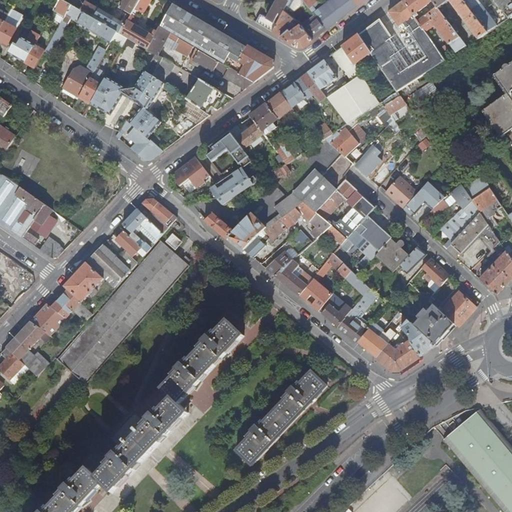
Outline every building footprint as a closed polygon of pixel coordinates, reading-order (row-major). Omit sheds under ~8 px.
[(63,19),(71,5),(62,0),(60,0),(57,7),(53,14),(63,19)] [(62,0),(71,5),(84,13),(117,31),(120,33),(124,25),(121,23),(82,0),(62,0)] [(124,0),(119,9),(120,9),(131,15),(133,10),(139,0),(124,0)] [(140,0),(139,0),(133,10),(138,12),(142,15),(148,4),(140,0)] [(172,5),(173,3),(168,0),(166,0),(161,11),(167,14),(172,5)] [(256,22),(272,31),(282,13),(284,9),(285,6),(288,0),(275,0),(266,17),(261,14),(256,22)] [(309,7),(315,14),(325,7),(334,0),(330,0),(316,11),(313,7),(318,3),(317,1),(309,7)] [(344,15),(358,5),(354,0),(334,0),(325,7),(336,21),(344,15)] [(429,30),(435,26),(457,54),(467,47),(459,38),(438,9),(430,0),(405,0),(403,1),(431,41),(434,39),(429,30)] [(478,40),(488,33),(462,0),(430,0),(438,9),(449,1),(478,40)] [(509,19),(511,17),(511,2),(510,0),(462,0),(488,33),(501,25),(498,22),(495,23),(477,0),(494,0),(495,1),(492,3),(497,10),(501,7),(509,19)] [(431,41),(403,1),(389,12),(400,26),(407,21),(413,31),(410,34),(426,57),(400,75),(397,72),(405,66),(397,53),(390,57),(382,45),(392,38),(379,21),(359,36),(371,54),(380,66),(387,77),(391,82),(396,90),(398,92),(428,73),(446,61),(431,41)] [(71,19),(78,23),(84,13),(71,5),(63,19),(59,27),(45,52),(50,55),(71,19)] [(193,47),(196,49),(224,65),(230,54),(240,59),(246,48),(172,5),(167,14),(160,26),(160,27),(193,47)] [(315,14),(326,29),(336,21),(325,7),(315,14)] [(4,23),(0,30),(0,42),(4,44),(6,40),(10,43),(14,45),(15,44),(14,44),(19,37),(21,34),(16,31),(16,30),(24,16),(11,9),(8,14),(4,23)] [(305,45),(313,39),(302,24),(300,23),(290,30),(289,29),(297,21),(286,11),(284,9),(282,13),(272,31),(297,45),(305,45)] [(133,10),(131,15),(128,19),(124,25),(120,33),(119,34),(127,39),(147,50),(157,33),(154,31),(153,33),(149,31),(147,34),(129,24),(131,21),(133,22),(135,19),(134,18),(138,12),(133,10)] [(84,13),(78,23),(111,42),(113,39),(117,31),(84,13)] [(49,21),(59,27),(63,19),(53,14),(49,21)] [(302,24),(313,39),(320,34),(326,29),(315,14),(302,24)] [(190,53),(193,47),(160,27),(157,33),(147,50),(158,56),(167,38),(176,44),(175,46),(190,53)] [(117,31),(113,39),(123,45),(127,39),(119,34),(120,33),(117,31)] [(9,54),(24,63),(34,46),(36,43),(40,36),(32,32),(26,41),(21,38),(17,46),(15,44),(14,45),(9,54)] [(467,47),(474,43),(467,33),(459,38),(467,47)] [(359,36),(358,35),(351,41),(342,47),(355,66),(371,54),(359,36)] [(77,101),(79,98),(90,79),(96,69),(109,46),(105,43),(102,48),(99,47),(86,70),(80,66),(73,69),(62,88),(66,91),(76,96),(75,99),(77,101)] [(32,68),(35,69),(45,52),(42,50),(34,46),(24,63),(32,68)] [(184,65),(190,53),(175,46),(168,57),(184,65)] [(240,74),(254,83),(273,69),(273,61),(248,46),(246,48),(240,59),(238,62),(239,63),(243,65),(244,67),(240,74)] [(355,66),(342,47),(331,55),(340,68),(346,73),(351,82),(339,91),(335,86),(327,91),(325,87),(338,78),(324,60),(308,72),(327,97),(347,124),(348,125),(381,104),(380,103),(379,101),(371,89),(355,66)] [(224,78),(245,90),(254,83),(240,74),(233,70),(224,65),(196,49),(194,53),(195,53),(189,62),(199,68),(201,65),(213,72),(215,69),(225,75),(224,78)] [(152,76),(163,84),(164,84),(174,65),(163,58),(152,76)] [(511,63),(510,65),(511,67),(509,65),(507,65),(505,66),(504,68),(504,69),(505,72),(504,72),(502,71),(493,77),(509,99),(506,101),(503,98),(483,112),(489,121),(491,120),(491,121),(490,122),(490,125),(491,127),(493,128),(496,128),(495,129),(501,138),(511,130),(511,63)] [(387,77),(380,66),(374,71),(381,81),(387,77)] [(90,79),(100,85),(105,77),(107,75),(96,69),(90,79)] [(100,85),(90,104),(98,109),(111,116),(123,96),(136,104),(152,76),(145,71),(135,87),(126,89),(105,77),(100,85)] [(327,97),(308,72),(300,78),(319,103),(327,97)] [(135,128),(148,139),(161,123),(158,121),(161,118),(156,114),(154,117),(148,112),(163,84),(152,76),(136,104),(142,108),(129,124),(135,128)] [(403,100),(433,80),(431,76),(401,96),(403,100)] [(83,100),(90,104),(100,85),(90,79),(79,98),(83,100)] [(187,99),(208,114),(212,107),(215,108),(219,102),(221,103),(226,96),(199,80),(187,99)] [(432,81),(410,96),(418,107),(440,92),(432,81)] [(374,87),(371,89),(379,101),(396,90),(391,82),(378,90),(377,88),(375,89),(374,87)] [(306,98),(294,83),(281,93),(292,108),(306,98)] [(292,108),(281,93),(275,98),(266,104),(275,116),(284,110),(289,118),(296,113),(292,108)] [(401,96),(384,106),(390,116),(407,105),(403,100),(401,96)] [(13,107),(0,98),(0,113),(6,117),(13,107)] [(275,116),(266,104),(259,110),(250,116),(256,124),(264,134),(265,136),(276,128),(273,123),(278,120),(275,116)] [(450,115),(443,121),(450,131),(458,126),(450,115)] [(125,131),(129,134),(135,128),(129,124),(126,121),(122,129),(125,131)] [(331,131),(325,123),(311,133),(317,141),(321,137),(331,131)] [(237,126),(230,131),(237,139),(244,149),(264,134),(256,124),(249,130),(243,134),(242,131),(237,126)] [(0,148),(5,153),(16,137),(0,125),(0,148)] [(339,133),(337,131),(325,139),(329,143),(345,157),(368,137),(357,125),(349,131),(345,128),(339,133)] [(150,162),(163,152),(150,142),(149,143),(146,141),(148,139),(135,128),(129,134),(128,136),(136,144),(131,150),(145,161),(150,162)] [(428,136),(423,128),(416,135),(421,143),(428,136)] [(116,137),(120,140),(125,131),(122,129),(119,133),(116,137)] [(250,157),(244,149),(237,139),(230,131),(210,147),(213,152),(208,156),(209,157),(213,162),(229,150),(239,165),(240,164),(250,157)] [(353,164),(345,157),(329,143),(308,162),(320,174),(337,189),(346,180),(344,178),(343,177),(349,168),(352,164),(353,164)] [(279,155),(285,162),(287,160),(287,159),(288,158),(282,150),(280,151),(277,146),(274,148),(279,155)] [(462,146),(451,153),(458,164),(469,157),(462,146)] [(379,154),(372,148),(356,166),(368,177),(382,162),(376,157),(379,154)] [(440,160),(433,150),(428,154),(434,163),(440,160)] [(282,164),(285,162),(279,155),(276,157),(282,164)] [(253,161),(250,157),(240,164),(244,168),(253,161)] [(197,189),(205,183),(204,181),(209,176),(193,159),(173,174),(173,181),(180,186),(189,179),(197,189)] [(276,171),(278,176),(292,170),(290,165),(276,171)] [(242,167),(210,188),(214,194),(214,195),(217,198),(216,198),(223,206),(259,183),(254,176),(250,179),(242,167)] [(316,213),(337,189),(320,174),(292,193),(274,207),(280,214),(282,217),(303,202),(316,213)] [(496,174),(486,181),(490,187),(500,181),(496,174)] [(49,216),(53,211),(2,176),(0,179),(0,222),(8,228),(35,246),(39,240),(35,237),(38,233),(48,233),(55,223),(49,216)] [(400,177),(385,193),(403,210),(418,193),(400,177)] [(511,190),(504,180),(504,179),(500,181),(490,187),(486,181),(483,177),(465,189),(473,201),(490,189),(503,207),(511,220),(511,190)] [(359,191),(346,180),(337,189),(316,213),(332,226),(347,239),(351,234),(339,224),(337,222),(334,223),(326,216),(343,199),(348,203),(359,191)] [(429,182),(403,210),(407,213),(411,209),(415,214),(426,202),(434,210),(444,201),(447,199),(429,182)] [(474,203),(473,201),(465,189),(462,186),(451,195),(457,202),(464,209),(465,210),(474,203)] [(499,210),(503,207),(490,189),(473,201),(474,203),(482,215),(485,219),(489,216),(485,210),(494,204),(499,210)] [(365,197),(359,191),(348,203),(354,209),(365,197)] [(457,202),(451,195),(447,199),(444,201),(450,207),(451,208),(457,202)] [(376,208),(365,197),(354,209),(365,219),(368,216),(376,208)] [(164,234),(173,224),(177,219),(154,199),(146,200),(143,204),(153,213),(148,218),(164,234)] [(444,201),(434,210),(431,213),(436,219),(450,207),(444,201)] [(332,226),(316,213),(303,202),(282,217),(267,229),(267,228),(241,252),(244,254),(246,252),(254,259),(259,253),(256,251),(263,244),(264,244),(269,239),(271,241),(287,229),(296,222),(295,221),(298,217),(301,214),(318,228),(312,233),(318,238),(326,231),(332,226)] [(448,250),(482,215),(474,203),(465,210),(464,209),(442,230),(454,242),(447,249),(448,250)] [(156,244),(164,234),(148,218),(140,212),(138,209),(124,225),(133,233),(130,236),(148,253),(152,248),(147,243),(144,242),(134,233),(141,226),(145,230),(143,232),(156,244)] [(365,219),(354,209),(339,224),(351,234),(365,219)] [(205,221),(241,252),(267,228),(265,226),(251,213),(234,231),(213,214),(205,221)] [(267,229),(282,217),(280,214),(265,226),(267,228),(267,229)] [(492,251),(501,242),(485,219),(482,215),(448,250),(456,258),(478,235),(492,251)] [(368,216),(365,219),(351,234),(347,239),(342,245),(340,247),(364,268),(376,256),(394,274),(401,267),(409,257),(401,250),(405,246),(405,244),(405,243),(403,241),(400,241),(397,245),(392,240),(393,239),(368,216)] [(332,226),(326,231),(342,245),(347,239),(332,226)] [(121,228),(114,235),(118,239),(125,232),(121,228)] [(300,241),(302,243),(309,238),(301,230),(292,239),(296,244),(300,241)] [(127,249),(119,258),(132,270),(148,253),(130,236),(125,232),(118,239),(118,240),(127,249)] [(176,250),(182,242),(173,235),(167,242),(176,250)] [(59,257),(63,252),(59,246),(49,238),(40,250),(51,258),(59,257)] [(190,267),(161,242),(58,360),(87,385),(190,267)] [(108,248),(105,245),(87,263),(105,280),(115,290),(132,270),(119,258),(108,248)] [(427,255),(419,247),(409,257),(401,267),(409,274),(427,255)] [(285,253),(293,260),(298,255),(293,250),(289,250),(285,253)] [(275,276),(293,260),(285,253),(285,252),(266,269),(275,276)] [(509,284),(511,280),(511,258),(508,252),(480,280),(497,296),(509,284)] [(335,254),(314,280),(313,279),(313,280),(300,296),(304,299),(311,291),(319,297),(312,306),(319,311),(332,295),(318,283),(332,266),(346,279),(347,277),(352,271),(335,254)] [(442,286),(451,276),(432,259),(423,268),(442,286)] [(300,296),(313,280),(304,272),(298,278),(293,274),(299,266),(293,260),(275,276),(291,289),(300,296)] [(105,280),(87,263),(65,287),(70,291),(83,303),(94,291),(96,293),(98,291),(96,289),(105,280)] [(366,294),(371,288),(352,271),(347,277),(366,294)] [(0,300),(11,308),(15,304),(0,293),(0,287),(3,283),(0,281),(0,300)] [(403,289),(398,285),(391,293),(395,297),(403,289)] [(379,295),(377,293),(371,288),(366,294),(352,310),(338,327),(349,336),(358,343),(367,332),(354,321),(362,311),(364,313),(379,295)] [(83,303),(70,291),(53,309),(66,320),(74,311),(87,322),(94,314),(83,303)] [(458,326),(459,328),(470,316),(477,309),(460,293),(442,312),(458,326)] [(338,327),(352,310),(333,294),(332,295),(319,311),(329,320),(338,327)] [(96,313),(103,305),(97,300),(90,308),(96,313)] [(53,309),(48,305),(32,322),(46,333),(53,338),(54,336),(53,335),(67,320),(66,320),(53,309)] [(443,340),(444,341),(458,326),(442,312),(434,305),(428,312),(426,309),(418,318),(420,320),(414,326),(436,346),(443,340)] [(409,321),(402,315),(398,319),(405,325),(408,321),(409,321)] [(408,321),(405,325),(402,329),(411,338),(411,342),(422,357),(437,347),(436,346),(414,326),(408,321)] [(46,333),(32,322),(7,349),(25,366),(28,369),(38,379),(51,364),(39,352),(35,356),(29,351),(46,333)] [(180,405),(245,337),(229,322),(212,339),(210,337),(205,343),(207,345),(186,366),(184,364),(179,370),(181,372),(164,390),(174,399),(164,410),(163,409),(156,416),(155,415),(149,420),(152,423),(142,433),(139,429),(137,431),(141,434),(132,444),(128,441),(126,442),(130,446),(120,456),(118,453),(112,459),(113,460),(107,467),(109,468),(98,479),(89,469),(72,487),(69,485),(64,490),(66,492),(47,511),(77,511),(104,484),(114,493),(190,414),(180,405)] [(74,337),(80,331),(72,324),(66,331),(74,337)] [(374,324),(367,332),(358,343),(368,351),(380,336),(374,332),(378,328),(374,324)] [(380,336),(368,351),(377,359),(393,339),(389,336),(385,341),(380,336)] [(393,339),(377,359),(393,372),(400,371),(422,357),(411,342),(409,343),(406,345),(405,344),(397,350),(392,346),(397,340),(394,337),(393,339)] [(25,366),(7,349),(2,354),(7,360),(0,367),(0,370),(11,381),(25,366)] [(25,366),(11,381),(14,384),(28,369),(25,366)] [(253,466),(328,387),(312,372),(296,389),(293,387),(288,393),(290,395),(259,428),(257,426),(251,432),(254,434),(238,451),(253,466)] [(481,411),(479,408),(467,411),(436,427),(446,440),(481,411)] [(511,511),(511,447),(481,411),(446,440),(506,511),(511,511)]
